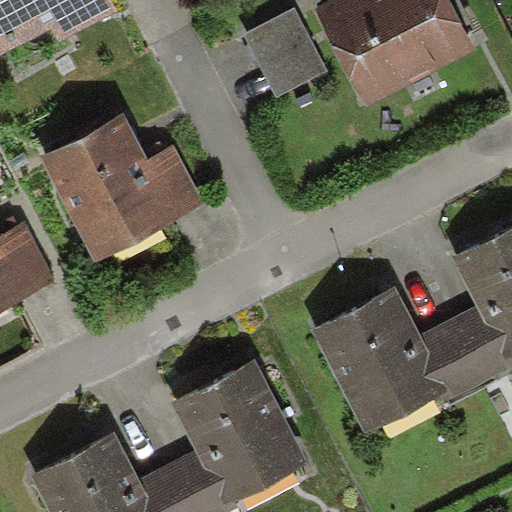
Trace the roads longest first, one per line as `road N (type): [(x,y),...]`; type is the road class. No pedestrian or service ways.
road 1 (residential): [(511,121),(0,387)]
road 2 (track): [(161,0),(286,239)]
